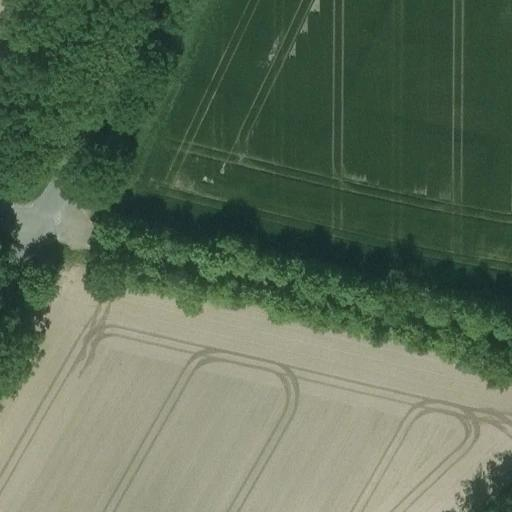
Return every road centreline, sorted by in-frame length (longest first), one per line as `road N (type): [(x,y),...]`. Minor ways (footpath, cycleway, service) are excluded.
road 1 (unclassified): [(39,223),(511,333)]
road 2 (unclassified): [(39,223),(148,0)]
